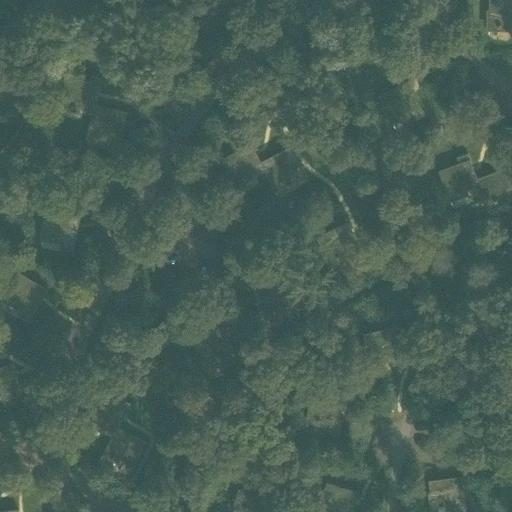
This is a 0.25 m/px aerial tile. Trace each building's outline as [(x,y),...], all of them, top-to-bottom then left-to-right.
[(511,0),(488,0),(488,36),(489,36),(489,28),(497,28),(497,29),(501,29),(501,28),(511,28),(510,38),(511,37),(511,0)] [(95,106),(96,106),(98,96),(102,80),(92,77),(90,83),(69,78),(60,113),(61,113),(63,105),(71,107),(70,108),(74,109),(74,108),(83,110),(83,113),(92,116),(93,116),(95,106)] [(0,82),(0,110),(9,113),(7,122),(18,124),(24,97),(26,88),(0,82)] [(408,82),(379,97),(395,129),(392,122),(399,118),(400,120),(403,118),(402,117),(411,112),(415,121),(425,116),(413,91),(408,82)] [(93,116),(92,116),(86,141),(87,141),(89,133),(97,135),(96,136),(100,137),(100,136),(110,138),(107,147),(118,150),(124,124),(127,114),(96,106),(95,106),(93,116)] [(256,178),(265,173),(261,164),(261,163),(256,154),(248,139),(239,144),(242,150),(222,160),(239,192),(236,185),(243,181),(244,182),(247,181),(246,179),(255,175),(256,178)] [(289,149),(261,163),(261,164),(265,173),(277,196),(277,195),(274,188),(281,185),(282,186),(285,184),(284,183),(293,178),(297,187),(307,182),(293,156),(289,149)] [(470,194),(480,190),(476,180),(473,170),(467,155),(457,159),(460,164),(439,172),(452,206),(450,198),(457,195),(458,197),(461,195),(460,194),(469,191),(470,194)] [(507,169),(476,180),(480,190),(489,214),(490,214),(487,206),(495,203),(495,205),(498,203),(498,202),(507,199),(510,207),(511,206),(511,181),(510,175),(507,169)] [(48,209),(41,245),(42,245),(44,237),(51,239),(51,240),(55,241),(55,239),(65,241),(63,250),(74,253),(79,226),(81,216),(48,209)] [(317,238),(332,271),(333,270),(329,263),(337,260),(337,261),(340,259),(340,258),(349,254),(353,262),(363,258),(351,233),(346,224),(317,238)] [(47,291),(19,274),(1,305),(5,298),(12,302),(12,304),(15,305),(15,304),(24,309),(19,317),(28,323),(42,299),(47,291)] [(253,291),(268,324),(269,323),(266,316),(273,313),(273,314),(277,313),(276,311),(285,307),(289,316),(299,312),(287,286),(284,277),(253,291)] [(193,343),(209,375),(210,375),(206,367),(213,364),(214,365),(217,363),(216,362),(225,358),(229,366),(239,361),(227,336),(222,328),(193,343)] [(363,335),(372,370),(371,363),(378,361),(379,362),(382,361),(382,360),(391,358),(393,367),(404,364),(398,337),(396,328),(363,335)] [(13,365),(0,369),(0,399),(2,399),(1,398),(11,395),(14,404),(24,401),(16,375),(13,365)] [(348,400),(316,392),(306,427),(307,427),(309,419),(317,421),(317,423),(320,424),(321,422),(330,425),(328,434),(338,437),(345,410),(348,400)] [(103,433),(112,437),(113,438),(117,429),(118,429),(123,419),(130,405),(121,400),(118,405),(98,395),(82,427),(86,420),(93,424),(93,425),(96,427),(96,426),(105,430),(103,433)] [(113,438),(112,437),(100,460),(101,461),(105,454),(112,457),(112,459),(115,460),(115,459),(124,463),(120,472),(129,477),(142,452),(146,444),(118,429),(117,429),(113,438)] [(462,478),(429,482),(432,511),(433,511),(433,510),(441,509),(441,510),(445,510),(445,508),(454,507),(454,511),(465,511),(463,488),(462,478)] [(245,480),(234,511),(235,511),(237,506),(245,509),(244,510),(248,511),(248,510),(253,511),(269,511),(273,501),(276,490),(245,480)] [(327,484),(318,511),(319,511),(322,511),(352,511),(356,503),(358,494),(327,484)]
